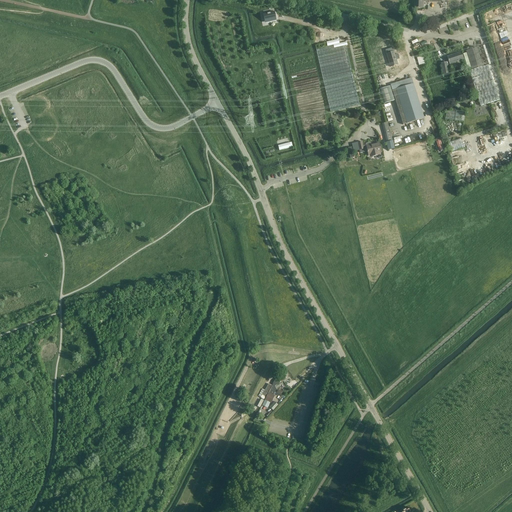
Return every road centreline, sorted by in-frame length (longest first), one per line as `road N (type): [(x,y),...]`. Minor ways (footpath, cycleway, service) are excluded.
road 1 (tertiary): [(430,511),(284,250),(218,103)]
road 2 (unclassified): [(218,103),(172,127),(152,126),(112,68),(94,59),(0,96)]
road 3 (unclassified): [(283,0),(414,32),(506,0)]
